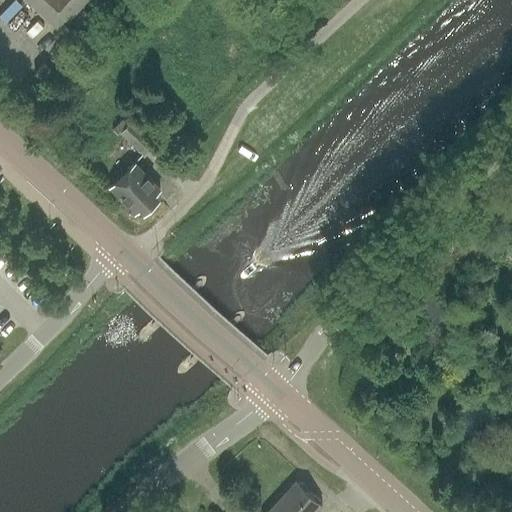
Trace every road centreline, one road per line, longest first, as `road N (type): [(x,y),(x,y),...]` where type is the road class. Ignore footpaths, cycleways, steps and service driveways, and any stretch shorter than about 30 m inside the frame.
road 1 (track): [(128,258),(206,184),(249,107),(365,0)]
road 2 (unclassified): [(279,395),(339,316),(511,146)]
road 3 (secondary): [(279,395),(128,258)]
road 4 (tertiary): [(129,511),(185,460),(279,395)]
road 5 (unclassified): [(0,380),(128,258)]
road 6 (secondary): [(411,511),(279,395)]
road 7 (secondary): [(128,258),(0,139)]
